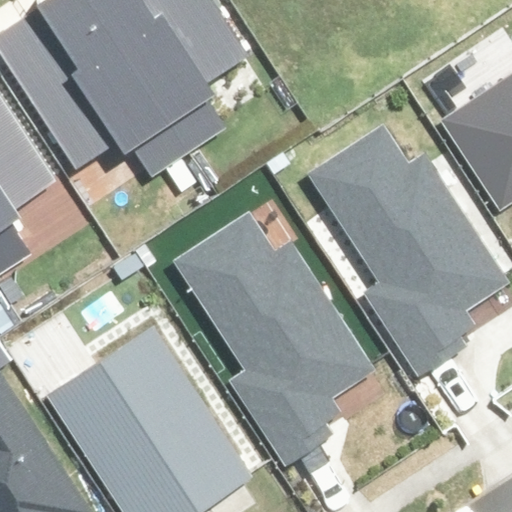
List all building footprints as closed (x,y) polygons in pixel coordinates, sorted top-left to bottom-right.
[(244,61),(206,0),(53,0),(0,33),(0,51),(74,172),(122,143),(147,183),(225,135),(198,90),(244,61)] [(511,68),(436,121),(499,213),(511,204),(511,68)] [(54,190),(0,107),(0,279),(29,260),(4,223),(54,190)] [(303,178),(376,283),(357,296),(425,395),(444,382),(486,352),(464,320),(511,286),(511,280),(430,162),(409,177),(375,128),(303,178)] [(275,255),(249,217),(176,266),(251,374),(228,390),(281,466),(329,434),(319,419),(375,380),(284,248),(275,255)] [(139,331),(38,399),(115,511),(193,511),(241,480),(139,331)] [(86,511),(0,385),(0,511),(86,511)]
